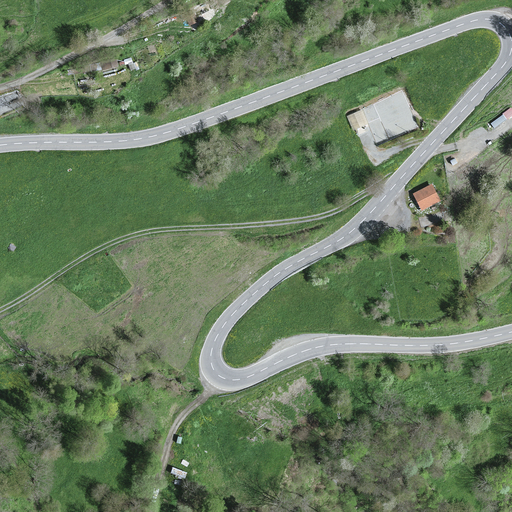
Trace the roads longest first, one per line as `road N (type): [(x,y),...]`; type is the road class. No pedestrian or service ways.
road 1 (tertiary): [(511,331),(427,345),(313,347),(239,379),(222,377),(210,362),(232,314),(283,269),(360,223),(492,78),(511,50),(509,32),(494,19),(148,137),(0,144)]
road 2 (track): [(0,309),(96,249),(141,233),(305,218),(400,179)]
road 3 (track): [(0,88),(169,0)]
